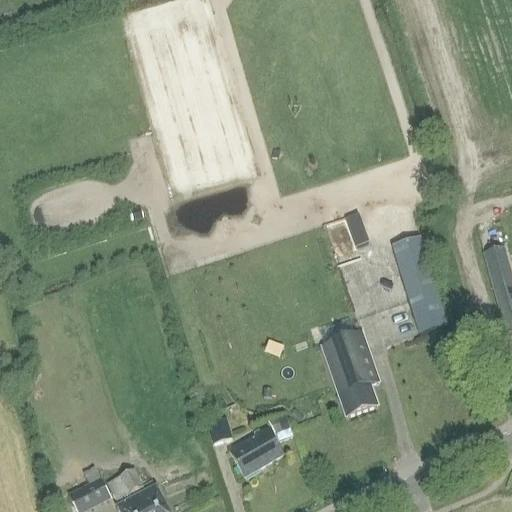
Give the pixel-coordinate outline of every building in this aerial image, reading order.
[(391,250),(414,321),(420,340),(448,331),(420,241),(391,250)] [(508,343),(511,341),(511,312),(500,316),(508,343)] [(375,387),(378,386),(360,335),(320,349),(338,399),(342,398),(349,419),(383,407),(375,387)] [(233,442),(227,422),(206,428),(212,448),(233,442)] [(228,454),(244,482),(284,459),(268,431),(228,454)] [(167,511),(156,490),(144,468),(107,487),(119,510),(117,510),(118,511),(167,511)] [(68,498),(74,511),(92,511),(112,502),(95,470),(83,476),(89,488),(68,498)]
